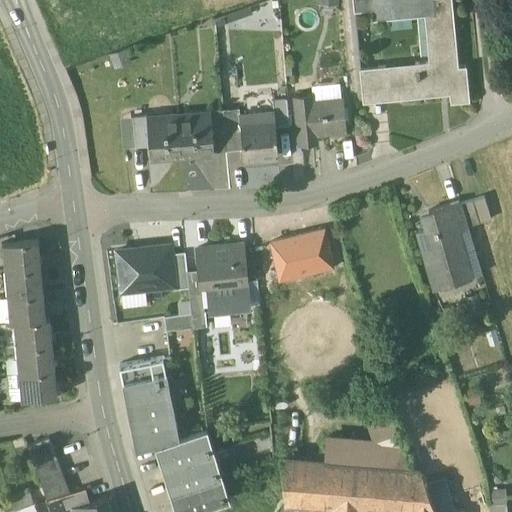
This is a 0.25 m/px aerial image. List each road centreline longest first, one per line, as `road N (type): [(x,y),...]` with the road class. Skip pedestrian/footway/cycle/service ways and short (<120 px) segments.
road 1 (residential): [(73,208),(302,193),(346,184),(511,119)]
road 2 (secondary): [(73,208),(56,103),(12,0)]
road 3 (secondary): [(103,413),(73,208)]
road 4 (track): [(499,123),(482,0)]
